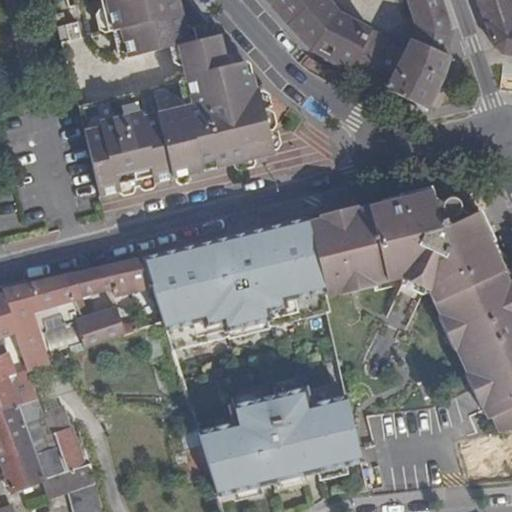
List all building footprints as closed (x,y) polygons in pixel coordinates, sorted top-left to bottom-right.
[(126,59),(132,58),(116,0),(101,0),(109,34),(121,31),(126,59)] [(116,0),(132,58),(150,53),(135,0),(116,0)] [(190,43),(178,0),(135,0),(150,53),(176,46),(186,83),(159,90),(169,129),(171,137),(174,148),(178,164),(174,165),(176,172),(178,178),(226,166),(194,80),(211,73),(200,41),(190,43)] [(268,0),(313,51),(350,70),(357,58),(373,30),(340,11),(329,0),(268,0)] [(362,61),(357,58),(350,70),(427,110),(446,72),(450,50),(451,47),(449,30),(446,11),(442,0),(406,0),(417,31),(408,44),(399,62),(392,77),(380,65),(385,60),(373,49),(362,61)] [(511,0),(477,0),(493,40),(500,53),(511,55),(511,0)] [(64,14),(53,16),(61,44),(81,39),(77,23),(67,25),(64,14)] [(228,66),(218,36),(200,41),(211,73),(194,80),(226,166),(248,161),(243,147),(237,149),(218,99),(254,79),(253,75),(248,76),(246,67),(242,63),(228,66)] [(391,54),(385,60),(380,65),(392,77),(399,62),(391,54)] [(271,140),(254,79),(218,99),(237,149),(243,147),(271,140)] [(140,188),(149,186),(147,177),(152,177),(145,150),(165,131),(169,129),(159,90),(152,92),(160,124),(130,131),(110,136),(103,137),(106,152),(108,164),(117,161),(115,154),(129,151),(130,159),(134,158),(140,188)] [(152,92),(122,99),(130,131),(160,124),(152,92)] [(122,99),(101,104),(110,136),(130,131),(122,99)] [(101,104),(77,109),(89,156),(106,152),(103,137),(110,136),(101,104)] [(145,150),(152,177),(176,172),(174,165),(178,164),(174,148),(160,153),(156,141),(171,137),(169,129),(165,131),(145,150)] [(160,153),(174,148),(171,137),(156,141),(160,153)] [(275,155),(271,140),(243,147),(248,161),(275,155)] [(100,198),(140,188),(134,158),(130,159),(129,151),(115,154),(117,161),(108,164),(108,166),(92,170),(100,198)] [(106,152),(89,156),(92,170),(108,166),(108,164),(106,152)] [(149,186),(178,178),(176,172),(152,177),(147,177),(149,186)] [(376,201),(378,208),(427,196),(426,190),(376,201)] [(496,419),(499,432),(511,428),(511,296),(507,285),(496,263),(474,217),(466,220),(456,215),(457,212),(457,210),(456,207),(453,203),(449,201),(445,201),(440,202),(437,206),(428,202),(427,196),(378,208),(351,214),(316,223),(308,225),(321,277),(327,297),(338,294),(373,287),(397,281),(425,293),(438,319),(454,352),(466,377),(483,409),(489,422),(496,419)] [(315,216),(316,223),(351,214),(349,208),(315,216)] [(477,215),(474,217),(496,263),(499,260),(477,215)] [(306,218),(141,258),(148,277),(156,305),(160,314),(162,321),(165,331),(172,351),(184,347),(330,312),(327,297),(321,277),(308,225),(306,218)] [(141,279),(148,277),(141,258),(74,273),(73,274),(81,298),(72,301),(81,314),(88,312),(87,297),(111,289),(114,298),(145,288),(141,279)] [(43,323),(65,315),(71,329),(78,325),(85,321),(81,314),(72,301),(81,298),(73,274),(23,287),(24,289),(2,295),(17,334),(29,367),(31,373),(51,366),(41,337),(47,335),(43,323)] [(372,291),(373,287),(338,294),(339,300),(372,291)] [(5,339),(17,334),(2,295),(0,295),(0,382),(12,378),(20,402),(22,408),(41,399),(31,373),(29,367),(16,372),(5,339)] [(127,307),(117,310),(121,324),(130,321),(127,307)] [(117,310),(85,321),(78,325),(89,350),(122,337),(162,321),(160,314),(141,321),(140,317),(130,321),(121,324),(117,310)] [(450,355),(454,352),(438,319),(434,321),(450,355)] [(124,347),(165,331),(162,321),(122,337),(124,347)] [(477,412),(483,409),(466,377),(462,379),(477,412)] [(0,382),(0,408),(20,402),(12,378),(0,382)] [(349,466),(364,463),(361,448),(348,397),(312,406),(308,389),(302,390),(231,406),(235,423),(198,432),(219,496),(321,472),(349,466)] [(42,431),(53,430),(41,399),(22,408),(46,481),(69,473),(59,443),(46,446),(42,431)] [(0,459),(12,493),(46,481),(22,408),(20,402),(0,408),(0,459)] [(53,430),(59,443),(69,473),(91,466),(82,426),(53,430)] [(42,431),(46,446),(59,443),(53,430),(42,431)] [(91,466),(69,473),(75,486),(94,480),(91,466)] [(51,495),(68,488),(75,486),(69,473),(46,481),(51,495)] [(73,511),(102,511),(94,480),(75,486),(68,488),(73,511)]
